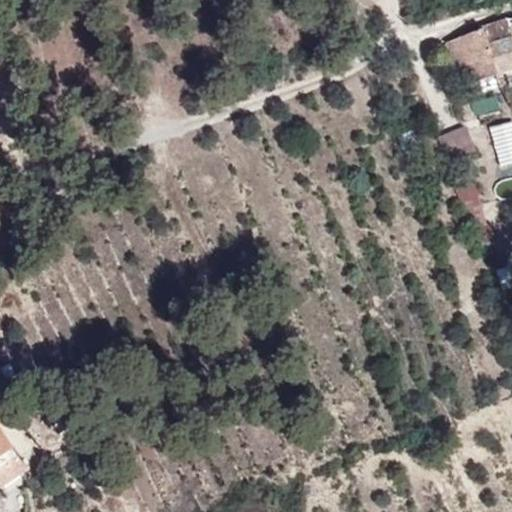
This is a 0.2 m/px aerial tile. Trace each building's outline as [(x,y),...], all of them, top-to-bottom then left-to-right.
[(476,24),(409,44),(426,89),(491,73),(476,24)] [(488,122),(495,164),(511,160),(511,134),(509,118),(488,122)] [(443,156),(471,149),(465,125),(437,131),(443,156)] [(460,207),(478,202),(472,179),(453,185),(460,207)] [(8,398),(0,403),(0,470),(4,475),(44,453),(8,398)]
